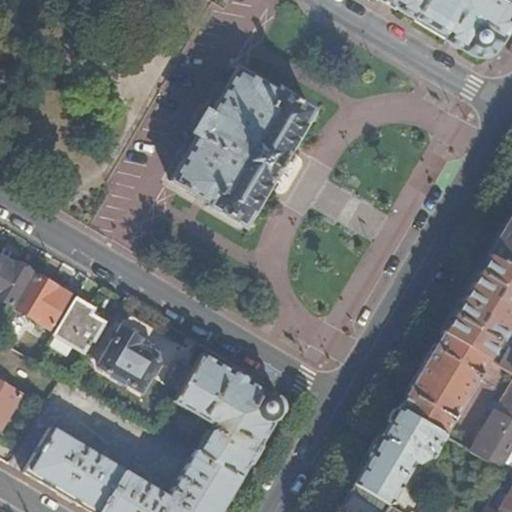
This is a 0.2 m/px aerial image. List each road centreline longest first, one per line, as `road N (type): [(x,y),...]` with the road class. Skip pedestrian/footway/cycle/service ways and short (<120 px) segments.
road 1 (residential): [(0,205),(338,404)]
road 2 (secondary): [(338,404),(511,110)]
road 3 (residential): [(511,110),(316,0)]
road 4 (secondary): [(275,511),(338,404)]
